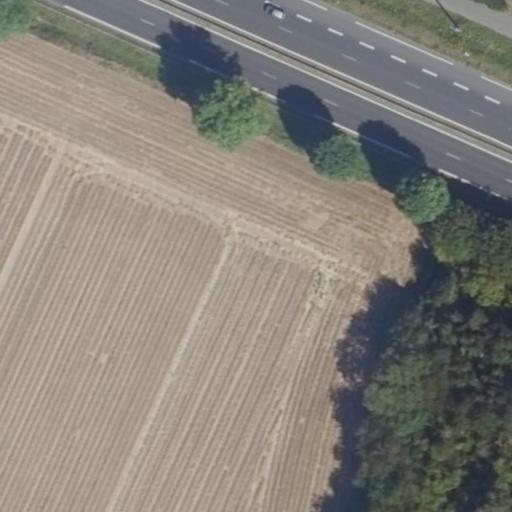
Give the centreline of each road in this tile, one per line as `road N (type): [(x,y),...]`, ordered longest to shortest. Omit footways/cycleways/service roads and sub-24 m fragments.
road 1 (trunk): [(90,0),(511,184)]
road 2 (trunk): [(511,128),(216,0)]
